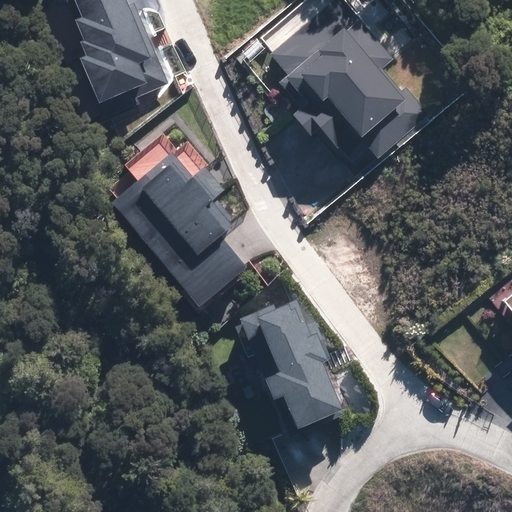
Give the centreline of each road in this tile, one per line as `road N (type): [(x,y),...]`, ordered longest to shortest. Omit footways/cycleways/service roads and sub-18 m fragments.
road 1 (residential): [(436,409),(312,276),(285,234),(176,0)]
road 2 (residential): [(327,511),(354,459),(436,409)]
